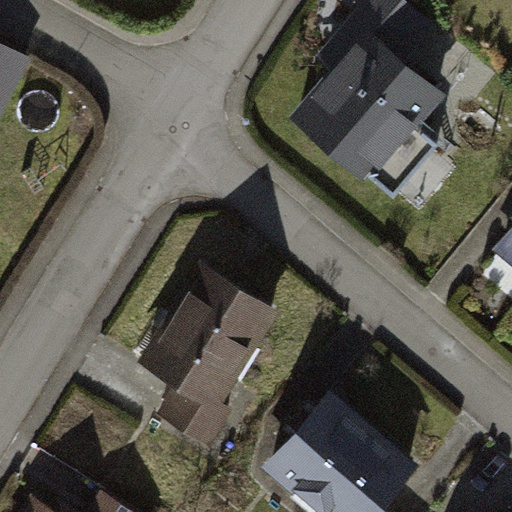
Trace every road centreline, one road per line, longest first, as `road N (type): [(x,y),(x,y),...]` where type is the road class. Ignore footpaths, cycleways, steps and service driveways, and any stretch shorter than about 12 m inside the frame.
road 1 (residential): [(511,420),(164,112)]
road 2 (residential): [(0,388),(164,112)]
road 3 (residential): [(164,112),(0,8)]
road 4 (residential): [(164,112),(244,0)]
